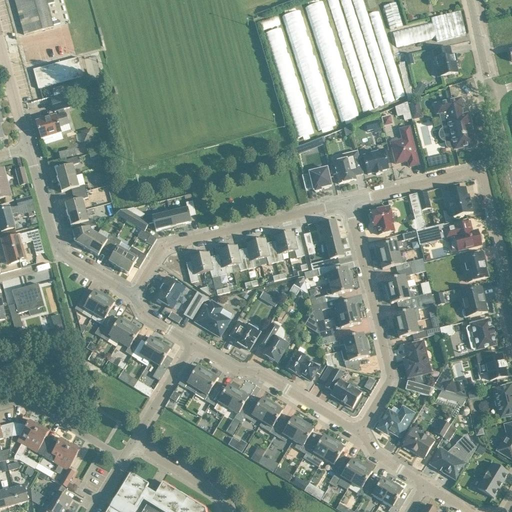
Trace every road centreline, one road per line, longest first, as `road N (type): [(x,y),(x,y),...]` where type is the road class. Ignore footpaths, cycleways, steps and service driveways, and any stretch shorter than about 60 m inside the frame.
road 1 (residential): [(511,333),(503,296),(509,278),(481,171),(348,203)]
road 2 (residential): [(348,203),(162,247),(134,295)]
road 3 (residential): [(359,430),(391,376),(348,203)]
road 4 (residential): [(134,295),(56,250),(28,147)]
road 5 (residential): [(359,430),(191,342)]
road 6 (residential): [(0,405),(24,400),(124,459)]
